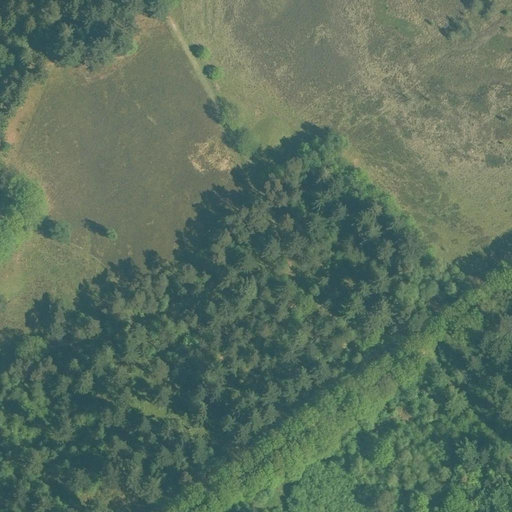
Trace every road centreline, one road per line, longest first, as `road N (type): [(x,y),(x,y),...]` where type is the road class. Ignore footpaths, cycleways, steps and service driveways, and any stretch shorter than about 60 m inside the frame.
road 1 (track): [(198,511),(511,294)]
road 2 (track): [(398,379),(286,263),(262,191)]
road 3 (track): [(262,191),(159,0)]
